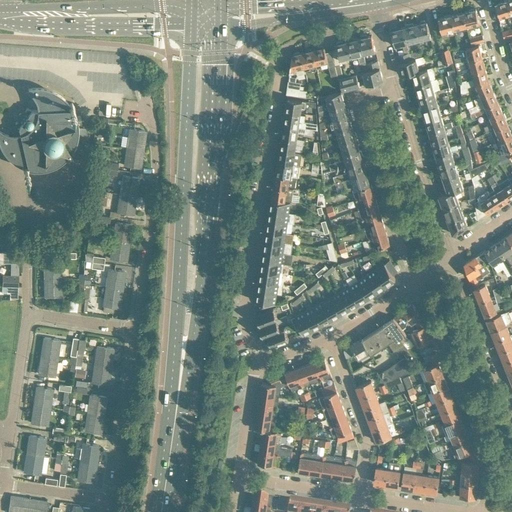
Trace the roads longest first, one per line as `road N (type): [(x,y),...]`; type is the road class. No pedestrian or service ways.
road 1 (secondary): [(166,511),(206,248),(219,22)]
road 2 (secondary): [(191,24),(169,406),(154,511)]
road 3 (unclassified): [(258,367),(241,318),(277,79)]
road 4 (residential): [(415,284),(486,460),(482,511)]
road 5 (residential): [(394,88),(359,99),(355,117),(415,284)]
road 6 (residential): [(133,330),(155,164),(141,103)]
road 7 (tertiary): [(192,4),(11,15)]
road 8 (tertiary): [(11,15),(191,24)]
road 9 (residential): [(451,257),(394,88)]
road 10 (residential): [(108,501),(133,330)]
road 11 (residential): [(359,496),(367,442),(331,340)]
road 12 (residential): [(511,402),(451,257)]
road 13 (residential): [(8,439),(27,315)]
road 14 (residential): [(359,496),(236,477)]
